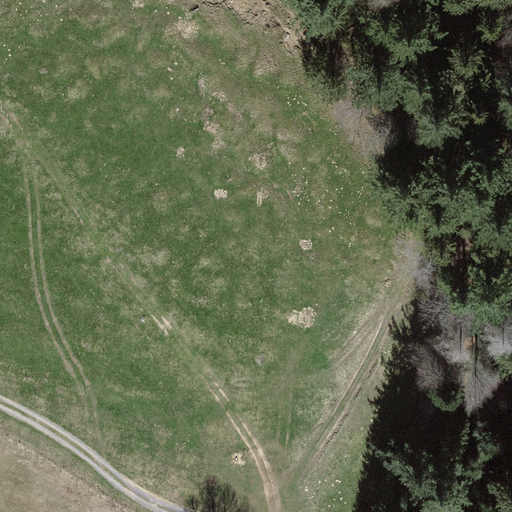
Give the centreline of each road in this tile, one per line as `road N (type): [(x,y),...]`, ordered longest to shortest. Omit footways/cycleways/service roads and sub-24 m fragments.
road 1 (track): [(277,504),(357,386),(409,270),(416,229),(313,0)]
road 2 (track): [(0,406),(66,441),(153,511)]
